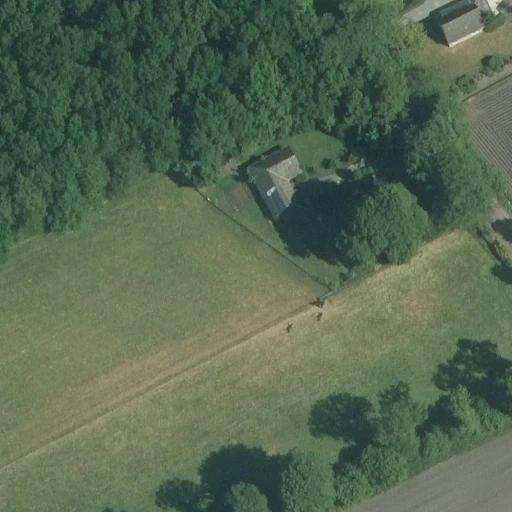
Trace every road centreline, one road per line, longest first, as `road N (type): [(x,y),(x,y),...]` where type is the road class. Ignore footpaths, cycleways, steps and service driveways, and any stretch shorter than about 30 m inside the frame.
road 1 (track): [(343,35),(0,212)]
road 2 (tertiary): [(511,246),(316,0)]
